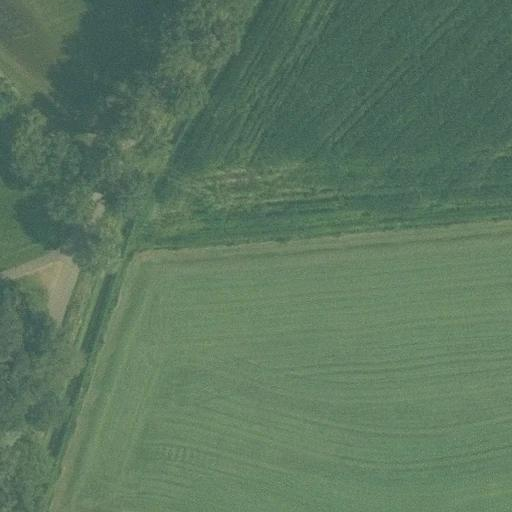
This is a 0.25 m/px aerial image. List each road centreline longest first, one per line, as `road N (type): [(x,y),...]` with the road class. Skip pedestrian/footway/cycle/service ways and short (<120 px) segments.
road 1 (unclassified): [(0,485),(102,185)]
road 2 (unclassified): [(102,185),(207,0)]
road 3 (unclassified): [(102,185),(0,78)]
